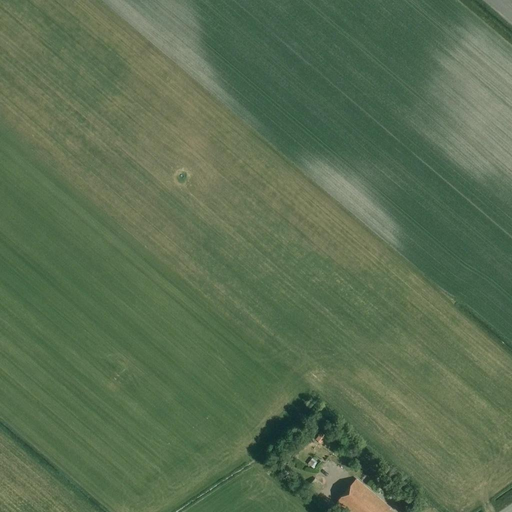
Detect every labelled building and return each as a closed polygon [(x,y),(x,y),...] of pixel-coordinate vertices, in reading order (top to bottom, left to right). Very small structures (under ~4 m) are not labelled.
[(321,433),(316,440),(321,444),(326,437),(321,433)] [(314,467),(320,461),(316,456),(309,462),(314,467)] [(364,460),(358,467),(363,471),(369,465),(364,460)] [(315,480),(307,490),(316,498),(325,487),(315,480)] [(392,510),(357,480),(337,504),(345,511),(391,511),(392,510)]
